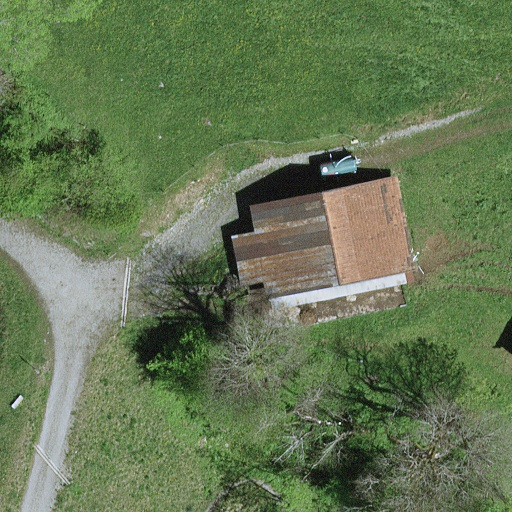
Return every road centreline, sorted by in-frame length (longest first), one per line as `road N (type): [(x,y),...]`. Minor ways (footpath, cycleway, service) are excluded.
road 1 (track): [(511,101),(274,176),(188,226),(110,289)]
road 2 (track): [(110,289),(76,365),(33,511)]
road 3 (track): [(110,289),(0,223)]
